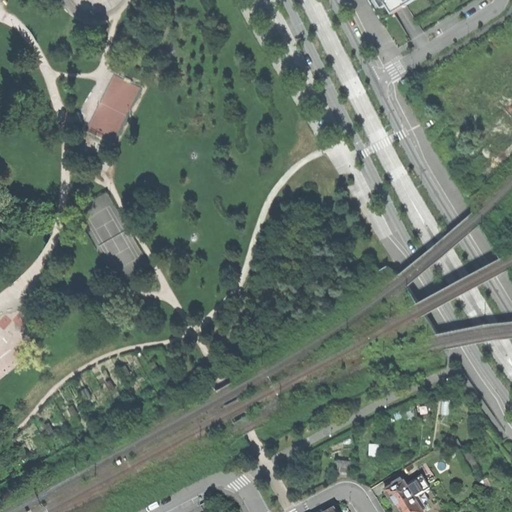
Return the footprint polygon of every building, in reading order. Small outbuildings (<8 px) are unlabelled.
[(384,0),(387,5),(393,14),(408,5),(404,0),(384,0)] [(406,486),(407,489),(412,486),(418,497),(429,490),(421,477),(406,486)] [(394,490),(388,494),(386,495),(390,501),(396,510),(414,499),(407,489),(406,486),(404,484),(394,490)] [(414,499),(418,497),(412,486),(407,489),(414,499)] [(418,497),(414,499),(420,510),(425,507),(418,497)] [(421,511),(420,510),(414,499),(396,510),(396,511),(421,511)]
